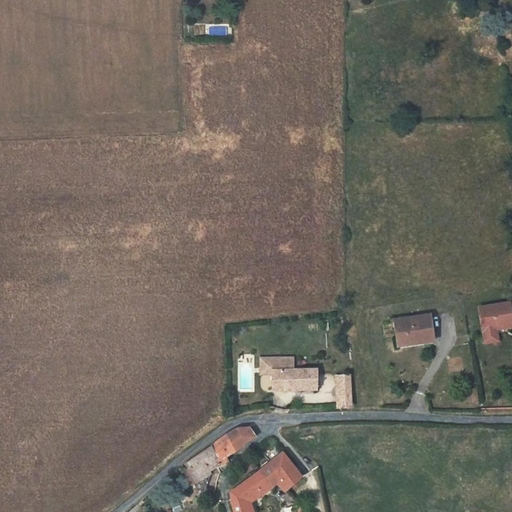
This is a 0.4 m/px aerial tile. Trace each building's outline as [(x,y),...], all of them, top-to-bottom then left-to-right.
[(504,303),(474,308),(477,331),(487,329),(486,325),(490,325),(507,323),(507,327),(511,325),(511,309),(505,311),(504,303)] [(389,321),(393,342),(417,339),(418,344),(429,342),(425,316),(389,321)] [(487,329),(477,331),(479,342),(492,341),(490,325),(486,325),(487,329)] [(393,348),(418,344),(417,339),(393,342),(393,348)] [(316,364),(269,368),(269,388),(315,385),(316,364)] [(348,403),(347,383),(337,383),(338,404),(348,403)] [(222,439),(228,449),(248,438),(245,428),(233,432),(228,435),(222,439)] [(202,452),(210,467),(220,461),(219,455),(228,449),(222,439),(202,452)] [(204,471),(210,467),(202,452),(191,458),(183,464),(195,483),(205,477),(204,471)] [(286,491),(302,477),(283,453),(229,493),(233,511),(254,511),(252,503),(279,484),(286,491)]
